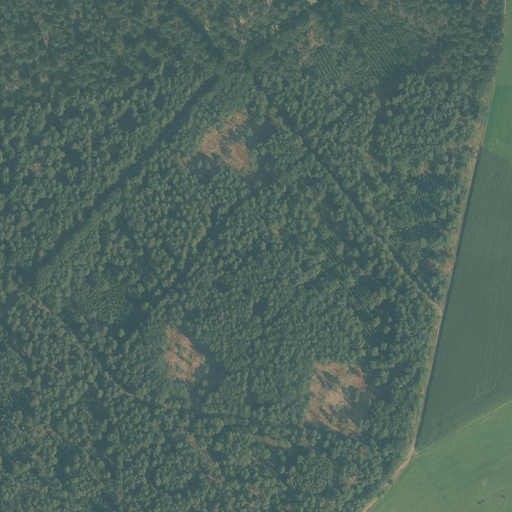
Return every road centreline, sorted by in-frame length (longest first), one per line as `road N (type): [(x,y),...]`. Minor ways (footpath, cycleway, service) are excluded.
road 1 (track): [(363,511),(414,447),(441,317),(177,0)]
road 2 (unclassified): [(0,315),(259,39),(314,0)]
road 3 (track): [(26,286),(135,402),(412,449)]
road 4 (track): [(376,235),(307,283),(192,413)]
road 5 (track): [(199,414),(122,511)]
